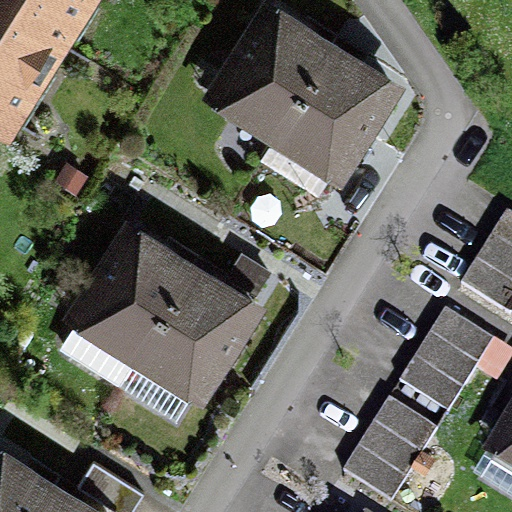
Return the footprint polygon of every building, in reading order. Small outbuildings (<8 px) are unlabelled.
[(0,0),(0,108),(8,113),(78,0),(0,0)] [(278,129),(331,44),(272,7),(219,93),(278,129)] [(331,44),(278,129),(337,166),(390,81),(331,44)] [(511,311),(511,309),(511,214),(507,211),(462,285),(510,314),(511,311)] [(139,350),(192,264),(133,227),(79,313),(81,314),(65,339),(69,351),(108,376),(128,343),(139,350)] [(192,264),(139,350),(200,387),(253,301),(192,264)] [(494,341),(447,309),(399,379),(446,411),(494,341)] [(436,429),(387,399),(343,471),(392,501),(436,429)] [(511,431),(499,451),(511,459),(511,431)] [(0,511),(36,511),(54,485),(0,450),(0,511)] [(130,511),(144,491),(93,460),(77,485),(120,511),(130,511)] [(96,511),(54,485),(36,511),(96,511)]
